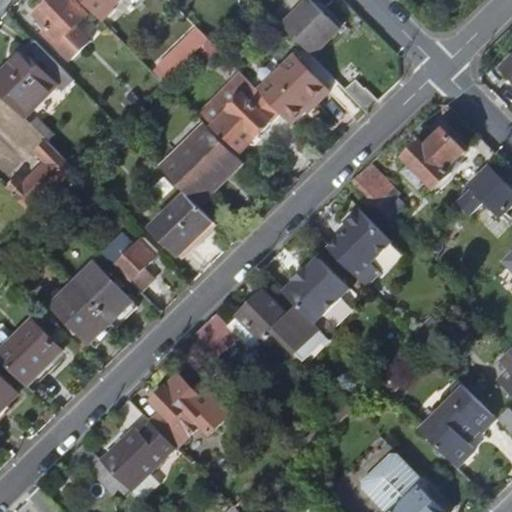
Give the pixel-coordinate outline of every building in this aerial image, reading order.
[(76,30),(88,18),(69,0),(55,0),(38,18),(51,31),(47,36),(59,48),(73,62),(90,45),(76,30)] [(78,0),(103,24),(115,12),(113,10),(123,0),(78,0)] [(283,29),(314,59),(340,33),(310,3),(283,29)] [(211,43),(200,32),(161,70),(172,81),(195,59),(211,43)] [(211,43),(195,59),(206,71),(223,55),(211,43)] [(0,79),(0,92),(47,141),(51,145),(58,138),(40,120),(33,113),(57,88),(64,96),(75,84),(35,44),(0,79)] [(261,93),(283,116),(293,125),(316,103),(319,107),(332,94),(296,58),(261,93)] [(511,63),(502,73),(511,82),(511,63)] [(165,87),(172,81),(161,70),(155,76),(165,87)] [(283,116),(261,93),(243,75),(231,88),(244,101),(240,104),(237,100),(224,113),(228,116),(215,129),(239,152),(254,137),(258,141),(283,116)] [(348,94),(368,114),(379,103),(367,91),(366,92),(358,85),(348,94)] [(57,88),(33,113),(40,120),(64,96),(57,88)] [(137,90),(116,111),(128,124),(150,102),(137,90)] [(94,126),(63,157),(78,172),(102,149),(91,138),(99,130),(94,126)] [(210,131),(166,173),(189,196),(204,212),(218,198),(214,193),(243,164),(210,131)] [(410,166),(427,184),(435,192),(452,175),(449,172),(468,154),(446,132),(428,149),(423,145),(406,162),(410,166)] [(254,137),(239,152),(242,156),(258,141),(254,137)] [(21,179),(8,192),(32,217),(46,203),(42,199),(62,180),(66,184),(78,172),(63,157),(51,145),(47,141),(36,154),(46,164),(26,184),(21,179)] [(478,150),(492,164),(499,158),(485,144),(478,150)] [(400,175),(419,193),(427,184),(410,166),(400,175)] [(352,186),(376,210),(392,195),(385,188),(389,186),(371,168),(352,186)] [(511,210),(511,190),(490,171),(471,189),(474,193),(459,207),(470,218),(484,205),(501,221),(511,210)] [(376,210),(390,224),(406,208),(392,195),(376,210)] [(189,196),(154,232),(182,261),(219,226),(204,212),(189,196)] [(348,229),(331,252),(369,290),(383,276),(371,263),(391,243),(358,209),(343,224),(348,229)] [(123,230),(108,254),(120,261),(135,238),(123,230)] [(145,240),(117,268),(132,283),(161,256),(145,240)] [(301,309),(320,329),(357,294),(325,263),(314,274),(311,270),(296,285),(300,288),(289,298),(301,309)] [(98,265),(76,286),(120,331),(141,310),(98,265)] [(97,352),(120,331),(76,286),(54,307),(97,352)] [(229,330),(255,355),(273,337),(297,361),(325,334),(320,329),(301,309),(290,320),(264,294),(229,330)] [(197,338),(227,369),(245,353),(214,321),(197,338)] [(431,338),(424,345),(432,354),(454,333),(445,324),(431,338)] [(0,358),(29,388),(64,353),(35,325),(0,358)] [(498,382),(511,395),(511,348),(501,359),(511,370),(498,382)] [(393,376),(379,389),(387,398),(401,384),(393,376)] [(0,378),(0,414),(7,407),(9,408),(20,398),(0,378)] [(154,405),(164,415),(154,425),(155,427),(180,452),(191,441),(186,435),(198,424),(212,439),(235,416),(209,390),(200,399),(181,380),(154,405)] [(455,466),(459,470),(474,455),(474,448),(467,441),(479,429),(484,434),(498,420),(464,386),(449,400),(456,407),(425,436),(428,439),(455,466)] [(139,432),(105,465),(114,474),(136,497),(180,452),(155,427),(145,438),(139,432)] [(75,457),(102,485),(114,474),(105,465),(86,446),(75,457)] [(445,511),(423,489),(426,485),(408,468),(401,468),(374,495),(374,502),(383,511),(445,511)] [(30,501),(41,511),(61,511),(63,510),(43,489),(30,501)]
